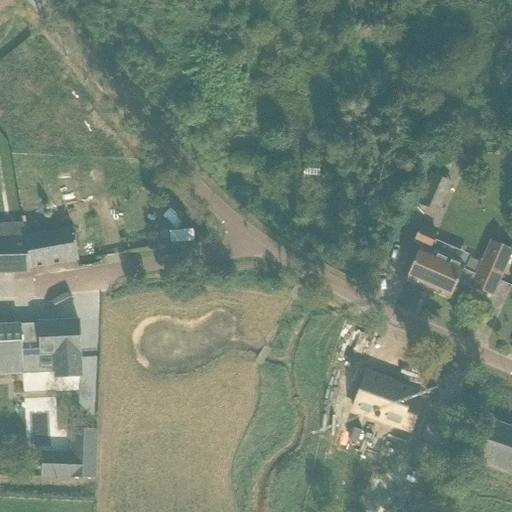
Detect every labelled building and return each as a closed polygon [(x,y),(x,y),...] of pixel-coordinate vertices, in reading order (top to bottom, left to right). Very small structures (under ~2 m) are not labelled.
[(9,78),(0,85),(0,114),(9,125),(22,115),(30,125),(40,116),(64,145),(89,125),(48,77),(24,97),(9,78)] [(52,164),(51,185),(88,186),(89,178),(90,178),(100,189),(98,191),(127,222),(129,220),(140,232),(150,223),(154,226),(167,213),(132,177),(131,178),(122,168),(115,175),(106,166),(52,164)] [(429,173),(416,203),(437,212),(450,182),(429,173)] [(30,270),(25,235),(21,236),(21,222),(0,223),(0,274),(31,273),(30,270)] [(52,224),(28,228),(35,269),(59,265),(52,224)] [(462,269),(463,268),(428,253),(436,235),(419,228),(413,242),(421,245),(406,279),(450,298),(458,281),(471,286),(470,288),(491,297),(511,250),(491,241),(476,275),(462,269)] [(39,324),(19,325),(20,345),(21,355),(21,367),(22,375),(55,373),(55,377),(80,376),(79,353),(79,342),(78,321),(39,323),(39,324)] [(19,325),(0,325),(0,375),(22,375),(21,367),(21,355),(20,345),(19,325)] [(409,392),(384,380),(385,379),(366,370),(349,407),(393,426),(395,421),(406,426),(416,404),(405,399),(409,392)] [(364,501),(377,425),(333,417),(320,494),(364,501)] [(511,428),(492,421),(476,464),(511,476),(511,428)] [(70,477),(94,478),(96,431),(72,430),(70,477)] [(402,511),(415,511),(419,502),(407,498),(402,511)]
